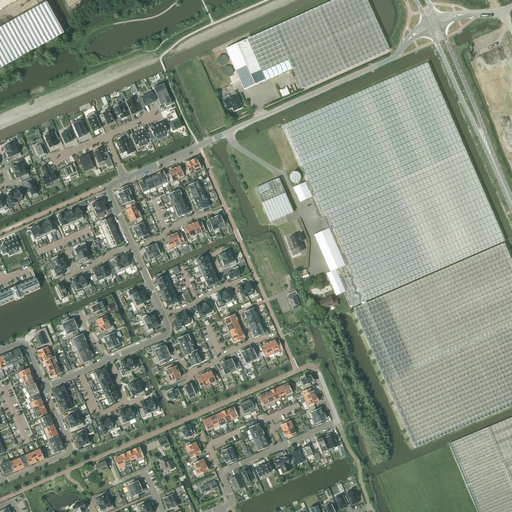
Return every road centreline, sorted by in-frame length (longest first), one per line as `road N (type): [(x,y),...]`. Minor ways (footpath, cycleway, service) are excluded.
road 1 (unclassified): [(394,55),(255,119)]
road 2 (residential): [(45,386),(68,451),(0,478)]
road 3 (tertiary): [(484,139),(440,25)]
road 4 (tertiary): [(431,29),(484,139)]
